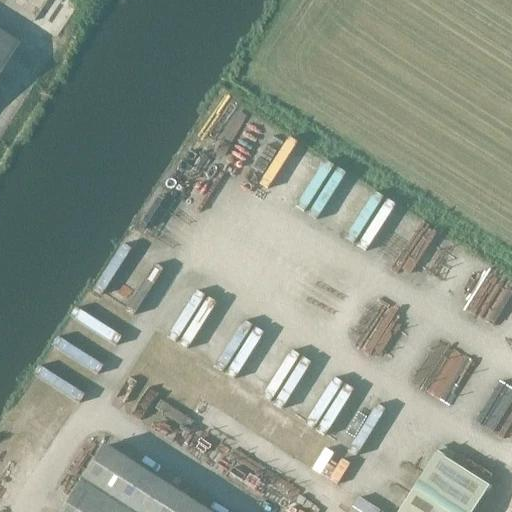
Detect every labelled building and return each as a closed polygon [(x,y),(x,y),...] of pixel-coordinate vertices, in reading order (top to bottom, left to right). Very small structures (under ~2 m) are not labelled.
[(0,72),(17,46),(0,35),(0,72)] [(409,265),(428,275),(443,248),(424,238),(409,265)] [(288,266),(273,292),(296,305),(311,278),(288,266)] [(181,294),(152,349),(219,384),(226,370),(200,356),(221,315),(181,294)] [(143,328),(134,345),(144,350),(153,332),(143,328)] [(265,396),(284,354),(240,334),(221,376),(265,396)] [(325,414),(334,419),(342,407),(334,403),(344,387),(315,369),(284,419),(312,436),(325,414)] [(16,448),(30,455),(41,433),(27,426),(16,448)] [(60,511),(202,511),(102,447),(60,511)] [(435,451),(396,511),(472,511),(489,485),(435,451)]
